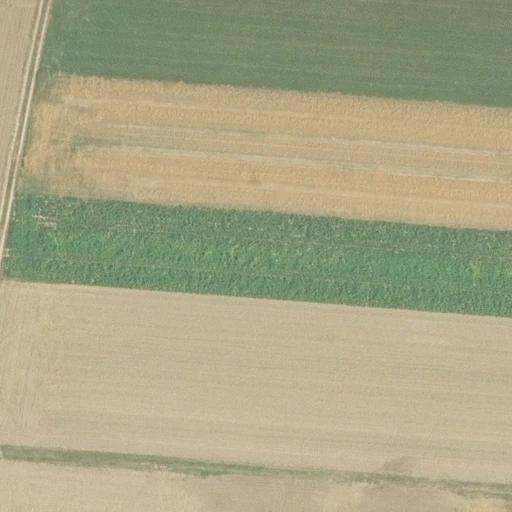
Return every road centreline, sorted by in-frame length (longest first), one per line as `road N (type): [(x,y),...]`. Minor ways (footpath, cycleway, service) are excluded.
road 1 (track): [(511,493),(0,454)]
road 2 (track): [(0,272),(59,0)]
